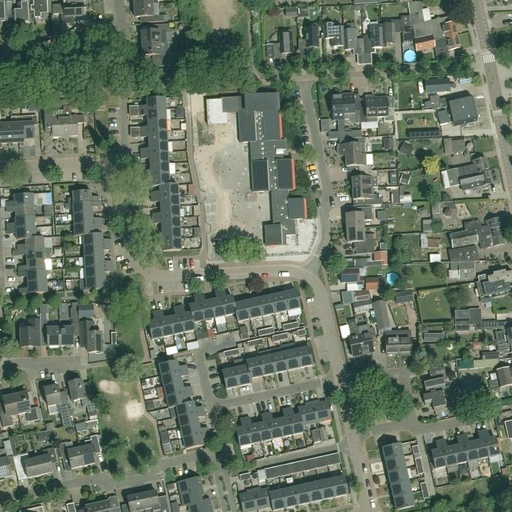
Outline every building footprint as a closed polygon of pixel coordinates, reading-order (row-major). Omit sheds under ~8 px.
[(18,3),(18,11),(19,15),(11,15),(12,29),(23,28),(23,23),(32,22),(30,0),(25,0),(26,3),(18,3)] [(30,0),(32,22),(36,22),(36,18),(44,18),(43,7),(50,6),(49,0),(30,0)] [(408,27),(412,26),(424,23),(423,20),(421,11),(422,11),(422,3),(408,4),(409,16),(408,16),(407,17),(408,27)] [(88,7),(87,4),(64,6),(65,13),(61,14),(62,25),(74,24),(74,17),(84,16),(84,8),(88,7)] [(158,5),(133,6),(134,18),(149,17),(150,23),(164,23),(164,16),(158,17),(158,5)] [(408,27),(407,17),(399,17),(400,21),(389,22),(389,25),(381,25),(382,49),(387,49),(387,45),(395,44),(395,33),(401,33),(401,27),(408,27)] [(432,35),(433,41),(457,35),(454,23),(450,23),(449,19),(447,18),(424,23),(412,26),(415,39),(432,35)] [(310,49),(318,48),(317,24),(313,25),(313,29),(304,29),(305,41),(298,41),(299,54),(310,53),(310,49)] [(340,51),(344,51),(343,27),(334,28),(333,24),(322,25),(323,40),(331,40),(331,48),(340,47),(340,51)] [(141,33),(142,45),(160,44),(166,43),(165,31),(170,31),(169,25),(155,26),(155,32),(141,33)] [(363,39),(362,39),(363,55),(375,54),(375,49),(382,49),(381,25),(368,26),(369,37),(363,37),(363,39)] [(346,27),(343,27),(344,51),(352,51),(352,55),(363,55),(362,39),(356,40),(355,30),(347,30),(346,27)] [(412,28),(402,29),(403,45),(413,44),(412,28)] [(278,35),(279,45),(272,45),(273,60),(284,59),(284,54),(292,54),(291,30),(287,31),(287,34),(278,35)] [(457,35),(433,41),(432,38),(414,42),(416,51),(434,48),(434,50),(446,47),(447,51),(460,48),(457,35)] [(160,55),(160,44),(142,45),(142,57),(152,56),(153,62),(171,61),(175,60),(174,54),(160,55)] [(456,79),(431,80),(431,97),(441,96),(441,88),(456,87),(456,79)] [(252,193),(257,193),(272,192),(273,202),(274,202),(275,226),(264,227),(265,247),(286,246),(285,236),(295,236),(294,221),(305,220),(303,200),(288,201),(287,191),(293,191),(291,160),(283,160),(275,161),(275,151),(284,150),(283,140),(280,140),(277,95),(221,99),(221,100),(206,101),(207,126),(227,124),(226,114),(232,113),(238,113),(240,144),(249,143),(250,153),(251,153),(252,163),(250,163),(251,179),(252,193)] [(341,101),(341,95),(330,96),(331,121),(338,120),(338,123),(340,124),(340,126),(337,126),(338,140),(350,139),(352,139),(351,132),(343,133),(342,121),(341,101)] [(352,95),(341,95),(341,101),(342,121),(349,120),(350,122),(352,124),(357,124),(357,127),(360,127),(359,111),(359,108),(353,108),(352,95)] [(364,99),(364,110),(360,110),(359,108),(359,111),(360,127),(365,127),(365,124),(376,123),(376,118),(375,99),(372,99),(372,95),(364,96),(364,99)] [(448,121),(447,116),(449,115),(474,110),(471,96),(453,100),(453,98),(439,101),(440,109),(447,107),(448,111),(446,112),(445,110),(434,112),(434,113),(427,114),(429,122),(435,121),(436,123),(448,121)] [(386,98),(375,99),(376,118),(382,118),(383,122),(394,122),(393,109),(387,109),(386,98)] [(147,107),(139,107),(139,112),(165,110),(164,99),(146,100),(147,107)] [(29,113),(39,112),(39,102),(28,102),(29,113)] [(45,132),(52,132),(53,138),(65,137),(63,107),(64,117),(52,118),(51,109),(44,109),(45,132)] [(83,116),(76,117),(70,117),(70,107),(63,107),(65,137),(78,136),(77,124),(84,124),(83,116)] [(165,110),(139,112),(139,117),(147,116),(148,122),(166,121),(165,110)] [(474,110),(449,115),(451,121),(457,119),(459,126),(477,122),(474,110)] [(22,124),(23,140),(34,139),(33,126),(37,126),(37,117),(22,118),(22,124)] [(12,125),(11,125),(6,125),(5,118),(0,119),(1,126),(2,145),(8,145),(9,149),(13,148),(13,144),(12,125)] [(22,124),(17,125),(16,118),(11,118),(11,125),(12,125),(13,144),(19,144),(19,148),(24,148),(23,140),(22,124)] [(148,128),(140,129),(140,134),(166,132),(166,121),(148,122),(148,128)] [(407,125),(398,124),(398,132),(406,133),(407,125)] [(455,131),(440,132),(440,140),(455,139),(455,131)] [(166,132),(140,134),(140,138),(148,138),(149,144),(167,143),(166,132)] [(173,135),(174,142),(186,141),(185,134),(173,135)] [(340,155),(340,157),(345,156),(359,155),(358,145),(364,144),(364,138),(352,139),(350,139),(350,145),(338,146),(338,147),(336,148),(337,154),(338,155),(340,155)] [(445,154),(452,154),(464,152),(462,140),(451,142),(451,140),(443,141),(445,154)] [(149,144),(149,150),(141,150),(141,155),(167,154),(167,143),(149,144)] [(167,154),(141,155),(142,160),(150,159),(151,166),(168,165),(167,154)] [(364,155),(359,155),(345,156),(345,168),(357,167),(358,173),(363,172),(371,171),(370,166),(365,166),(364,155)] [(453,167),(464,167),(464,156),(453,156),(453,167)] [(449,186),(459,183),(462,191),(480,187),(482,189),(486,188),(486,186),(491,185),(485,159),(471,162),(472,166),(446,172),(449,186)] [(142,172),(143,177),(169,175),(168,165),(151,166),(151,171),(142,172)] [(351,179),(352,190),(372,189),(377,188),(376,171),(371,171),(363,172),(358,173),(363,173),(363,178),(351,179)] [(169,175),(143,177),(143,182),(151,181),(151,188),(160,187),(169,186),(169,175)] [(160,187),(160,192),(152,193),(152,198),(179,197),(178,186),(169,187),(169,186),(160,187)] [(372,199),(372,189),(352,190),(352,201),(364,200),(365,206),(382,205),(381,198),(372,199)] [(73,204),(100,202),(99,197),(91,198),(91,192),(73,193),(73,204)] [(15,202),(9,203),(6,203),(7,208),(33,207),(32,195),(15,197),(15,202)] [(179,197),(152,198),(152,203),(161,202),(161,209),(179,208),(179,197)] [(100,202),(73,204),(74,215),(92,214),(92,208),(100,208),(100,202)] [(33,207),(7,208),(7,214),(16,213),(16,219),(34,218),(33,217),(39,216),(38,210),(37,208),(33,209),(33,207)] [(179,208),(161,209),(162,214),(153,215),(153,220),(180,218),(179,208)] [(346,229),(363,228),(362,221),(372,221),(371,208),(354,209),(354,214),(345,215),(346,229)] [(92,214),(74,215),(75,226),(101,224),(101,219),(92,220),(92,214)] [(34,218),(16,219),(16,224),(8,225),(8,230),(34,229),(34,218)] [(180,218),(153,220),(153,224),(162,224),(162,230),(180,229),(180,218)] [(486,227),(480,228),(479,222),(463,224),(465,231),(476,229),(476,230),(474,231),(475,230),(477,237),(501,231),(498,219),(485,222),(486,227)] [(432,231),(442,231),(442,222),(432,222),(432,231)] [(431,234),(431,223),(422,224),(423,234),(431,234)] [(101,224),(75,226),(76,237),(84,237),(84,236),(94,236),(93,231),(93,230),(102,230),(101,224)] [(363,228),(346,229),(346,243),(354,243),(355,248),(352,251),(355,253),(355,255),(376,253),(375,235),(363,236),(363,228)] [(34,229),(8,230),(8,235),(17,235),(17,241),(44,239),(35,239),(34,229)] [(180,229),(162,230),(163,236),(154,237),(154,242),(181,240),(180,229)] [(451,249),(478,244),(480,250),(504,244),(501,231),(477,237),(475,230),(474,231),(467,232),(449,236),(451,249)] [(85,247),(111,245),(111,240),(102,241),(102,235),(94,236),(84,236),(84,237),(85,247)] [(421,248),(441,249),(441,240),(426,240),(426,235),(420,235),(421,240),(421,248)] [(44,239),(17,241),(26,240),(26,246),(18,246),(18,251),(44,250),(44,239)] [(181,240),(154,242),(155,246),(163,246),(164,252),(182,251),(181,240)] [(86,258),(104,257),(103,251),(112,251),(111,245),(85,247),(86,258)] [(450,263),(478,262),(475,246),(447,251),(450,263)] [(44,250),(18,251),(18,257),(27,256),(27,262),(45,261),(44,250)] [(386,266),(386,258),(386,253),(373,254),(374,262),(381,262),(381,267),(386,266)] [(442,264),(442,256),(431,257),(432,265),(442,264)] [(87,269),(113,267),(112,263),(104,263),(104,257),(86,258),(87,269)] [(354,268),(366,268),(366,259),(354,260),(354,268)] [(45,261),(27,262),(28,268),(19,268),(19,273),(46,271),(45,261)] [(65,262),(53,262),(54,271),(65,270),(65,262)] [(474,265),(478,265),(478,262),(450,263),(450,271),(448,272),(449,280),(459,280),(474,279),(474,265)] [(87,280),(105,279),(105,273),(113,273),(113,267),(87,269),(87,280)] [(357,286),(363,285),(363,278),(358,278),(358,270),(340,270),(341,284),(357,283),(357,286)] [(475,283),(476,286),(511,278),(510,270),(477,278),(478,283),(475,283)] [(46,271),(19,273),(20,279),(28,278),(28,284),(46,282),(46,271)] [(508,287),(511,285),(511,279),(511,278),(476,286),(479,298),(485,297),(486,300),(510,294),(508,287)] [(88,291),(114,289),(114,284),(106,285),(105,279),(87,280),(88,291)] [(384,290),(384,280),(365,280),(366,291),(384,290)] [(404,282),(405,291),(413,289),(411,281),(404,282)] [(46,282),(28,284),(29,290),(20,290),(21,295),(47,294),(46,282)] [(53,283),(52,292),(66,292),(67,284),(53,283)] [(219,291),(225,316),(235,314),(234,306),(232,298),(226,299),(224,290),(219,291)] [(225,316),(219,291),(215,292),(217,301),(210,303),(214,319),(225,316)] [(355,303),(368,301),(367,291),(354,293),(355,303)] [(394,294),(396,304),(413,302),(411,291),(394,294)] [(283,295),(287,312),(300,309),(296,292),(283,295)] [(214,319),(210,303),(205,304),(203,295),(198,296),(204,321),(205,327),(216,325),(214,319)] [(287,312),(283,295),(271,297),(275,314),(287,312)] [(191,315),(193,323),(204,321),(198,296),(194,297),(196,306),(189,307),(191,315)] [(275,314),(271,297),(259,300),(262,317),(275,314)] [(262,317),(259,300),(246,303),(250,320),(262,317)] [(387,300),(384,300),(384,301),(372,304),(373,312),(377,331),(390,328),(385,307),(388,306),(387,300)] [(163,338),(157,312),(155,303),(149,304),(151,314),(152,314),(154,322),(148,323),(152,340),(163,338)] [(234,306),(235,314),(237,323),(250,320),(246,303),(234,306)] [(74,334),(80,334),(79,324),(78,305),(72,305),(72,311),(70,311),(70,321),(73,321),(73,324),(68,324),(67,326),(67,329),(60,329),(61,347),(74,346),(74,337),(74,334)] [(79,319),(94,319),(93,305),(79,306),(79,319)] [(178,308),(184,333),(195,331),(193,323),(191,315),(185,316),(183,307),(178,308)] [(184,333),(178,308),(173,309),(175,317),(169,319),(173,336),(184,333)] [(468,309),(454,310),(455,323),(469,322),(468,309)] [(173,336),(169,319),(164,320),(162,311),(157,312),(163,338),(173,336)] [(414,335),(421,333),(417,311),(410,312),(414,335)] [(41,336),(40,321),(35,322),(30,322),(30,330),(21,331),(22,349),(27,348),(27,350),(28,351),(32,350),(33,350),(33,348),(36,348),(41,348),(40,338),(41,338),(41,336)] [(51,325),(47,325),(47,321),(40,321),(41,336),(48,335),(48,348),(61,347),(60,329),(53,329),(53,326),(51,325)] [(88,348),(89,354),(102,353),(102,334),(95,335),(94,324),(79,324),(80,334),(80,349),(88,348)] [(363,354),(359,336),(357,327),(350,329),(351,335),(353,334),(354,337),(349,338),(353,356),(363,354)] [(369,335),(375,333),(374,328),(367,330),(368,334),(359,336),(363,354),(373,352),(369,335)] [(399,354),(411,354),(410,339),(409,331),(396,332),(398,338),(399,354)] [(398,338),(396,332),(384,333),(386,355),(399,354),(398,338)] [(201,342),(210,339),(208,334),(199,338),(201,342)] [(503,355),(511,352),(511,341),(507,342),(497,345),(498,354),(503,353),(503,355)] [(296,351),(300,369),(312,366),(308,349),(296,351)] [(300,369),(296,351),(283,354),(287,372),(300,369)] [(287,372),(283,354),(271,357),(275,374),(287,372)] [(275,374),(271,357),(259,360),(262,377),(275,374)] [(262,377),(259,360),(246,362),(250,380),(251,380),(262,377)] [(250,380),(246,362),(246,361),(234,364),(239,387),(252,385),(251,380),(250,380)] [(162,377),(187,371),(186,367),(177,369),(176,362),(159,366),(162,377)] [(239,387),(234,364),(221,367),(222,373),(226,390),(239,387)] [(423,380),(425,392),(441,389),(445,388),(443,380),(446,379),(443,367),(427,371),(429,379),(423,380)] [(493,388),(498,387),(499,389),(511,385),(511,382),(511,381),(511,367),(495,372),(495,373),(489,375),(493,388)] [(187,371),(162,377),(164,387),(181,384),(179,378),(188,376),(187,371)] [(85,409),(95,406),(92,392),(85,393),(82,381),(69,384),(73,403),(83,400),(85,409)] [(181,384),(164,387),(167,398),(191,393),(190,388),(182,390),(181,384)] [(66,421),(71,419),(68,405),(62,407),(57,387),(44,390),(49,408),(56,406),(58,414),(64,413),(66,421)] [(425,392),(422,393),(425,405),(432,404),(434,412),(449,409),(446,396),(443,397),(441,389),(425,392)] [(29,423),(39,421),(36,409),(31,410),(27,393),(15,396),(19,416),(27,414),(29,423)] [(191,393),(167,398),(169,409),(176,407),(193,403),(186,405),(184,399),(192,398),(191,393)] [(19,416),(15,396),(3,398),(7,415),(1,417),(4,429),(14,427),(12,418),(19,416)] [(316,423),(331,420),(327,403),(319,404),(319,402),(312,404),(316,423)] [(193,403),(176,407),(179,418),(204,412),(203,408),(194,410),(193,403)] [(316,423),(312,404),(305,405),(306,407),(298,409),(300,416),(299,416),(301,426),(316,423)] [(303,433),(301,426),(299,416),(294,417),(292,409),(286,411),(292,436),(303,433)] [(292,436),(286,411),(283,412),(284,420),(278,421),(282,438),(292,436)] [(204,412),(179,418),(181,429),(198,425),(196,419),(205,417),(204,412)] [(282,438),(278,421),(273,422),(271,414),(266,415),(271,440),(282,438)] [(271,440),(266,415),(261,416),(263,424),(257,426),(261,443),(271,440)] [(261,443),(257,426),(251,427),(250,419),(245,420),(250,445),(261,443)] [(250,445),(245,420),(240,421),(242,429),(236,431),(239,447),(250,445)] [(504,440),(508,439),(508,441),(511,439),(511,420),(504,423),(507,433),(502,434),(504,440)] [(89,424),(77,425),(78,435),(90,434),(89,424)] [(198,425),(181,429),(183,439),(208,434),(207,429),(199,431),(198,425)] [(311,432),(314,444),(320,442),(316,427),(311,429),(311,432)] [(318,429),(319,432),(321,442),(327,441),(325,428),(318,429)] [(488,458),(499,456),(495,439),(489,441),(487,432),(482,433),(488,458)] [(488,458),(482,433),(477,434),(479,443),(473,444),(477,461),(488,458)] [(174,442),(173,434),(164,435),(165,443),(174,442)] [(208,434),(183,439),(186,450),(202,447),(201,440),(209,438),(208,434)] [(96,464),(94,452),(100,450),(97,437),(91,438),(92,441),(86,443),(87,447),(81,449),(85,466),(96,464)] [(477,461),(473,444),(468,445),(466,437),(461,438),(467,463),(477,461)] [(467,463),(461,438),(456,439),(458,447),(452,448),(456,466),(467,463)] [(8,457),(13,456),(10,442),(4,443),(6,451),(0,451),(0,454),(1,460),(0,460),(0,480),(12,477),(8,457)] [(183,442),(172,444),(174,453),(184,451),(183,442)] [(456,466),(452,448),(446,450),(444,442),(439,443),(445,468),(456,466)] [(445,468),(439,443),(435,444),(437,452),(430,454),(434,471),(445,468)] [(66,445),(66,444),(60,446),(63,459),(68,458),(71,469),(85,466),(81,449),(74,450),(72,444),(66,445)] [(385,462),(403,457),(400,445),(382,449),(385,462)] [(52,465),(58,463),(54,449),(43,452),(45,457),(37,459),(41,477),(54,473),(52,465)] [(328,467),(340,464),(338,454),(325,457),(328,467)] [(413,455),(416,467),(422,466),(419,454),(413,455)] [(41,477),(37,459),(30,461),(28,455),(17,458),(20,472),(26,470),(29,480),(41,477)] [(403,457),(385,462),(388,474),(406,470),(403,457)] [(310,482),(307,471),(305,461),(299,462),(301,473),(303,472),(306,482),(310,482)] [(301,473),(299,462),(288,465),(291,475),(301,473)] [(406,470),(388,474),(390,486),(408,482),(406,470)] [(259,481),(266,480),(264,471),(257,472),(259,481)] [(330,480),(334,498),(347,495),(344,477),(330,480)] [(180,495),(202,490),(199,478),(177,483),(180,495)] [(321,501),(334,498),(330,480),(317,483),(321,501)] [(408,482),(390,486),(393,498),(411,494),(408,482)] [(308,504),(321,501),(317,483),(304,486),(308,504)] [(296,507),(308,504),(304,486),(292,489),(296,507)] [(269,507),(265,490),(260,491),(259,489),(251,491),(256,510),(269,507)] [(279,492),(269,494),(268,489),(265,490),(269,507),(271,506),(273,511),(283,510),(279,492)] [(283,510),(296,507),(292,489),(279,492),(283,510)] [(202,490),(180,495),(183,507),(188,506),(209,501),(204,502),(202,490)] [(246,511),(256,510),(251,491),(246,492),(247,494),(239,496),(242,511),(246,511)] [(156,492),(141,495),(144,511),(152,510),(152,511),(169,511),(166,497),(157,499),(156,492)] [(411,494),(393,498),(396,511),(414,507),(411,494)] [(141,511),(144,511),(141,495),(127,498),(130,510),(123,511),(122,511),(141,511)] [(211,511),(209,501),(188,506),(189,511),(211,511)] [(120,511),(119,508),(113,509),(110,510),(108,502),(96,505),(97,511),(120,511)] [(172,511),(179,511),(177,502),(170,504),(172,511)]
